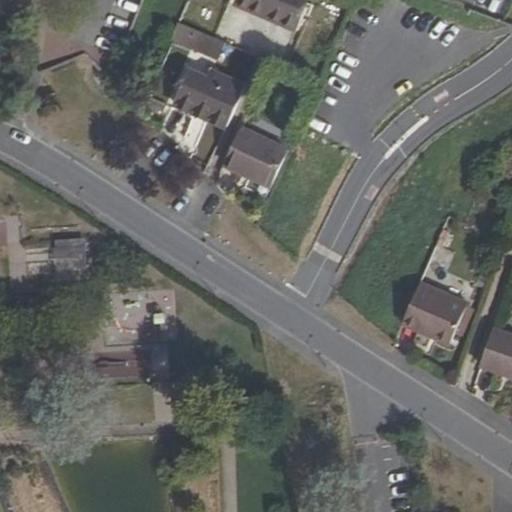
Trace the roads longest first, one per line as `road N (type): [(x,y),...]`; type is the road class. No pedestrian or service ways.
road 1 (residential): [(511,455),(0,138)]
road 2 (unknown): [(381,170),(364,153),(364,114),(394,60),(412,53),(437,60)]
